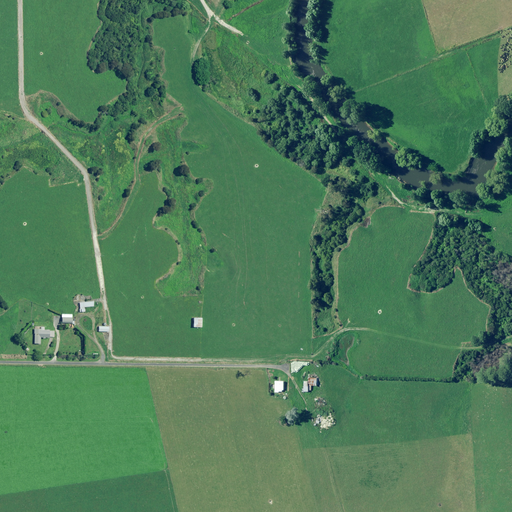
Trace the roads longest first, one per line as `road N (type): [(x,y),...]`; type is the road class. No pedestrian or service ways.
road 1 (track): [(18,0),(19,96),(84,184),(101,309)]
road 2 (unclassified): [(0,360),(275,365)]
